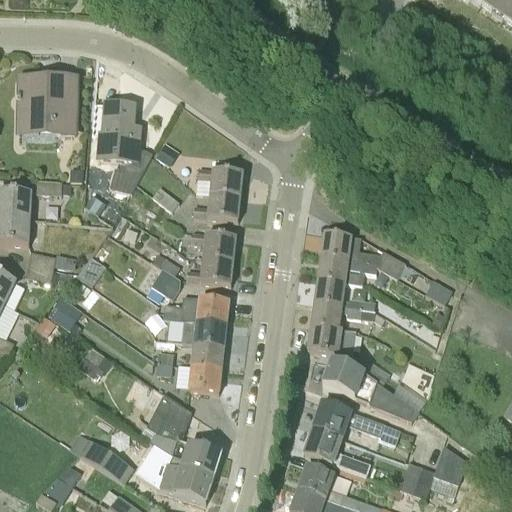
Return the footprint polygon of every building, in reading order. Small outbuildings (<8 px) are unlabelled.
[(511,0),(467,0),(511,29),(511,0)] [(75,139),(76,87),(20,86),(19,138),(75,139)] [(132,142),(135,111),(105,109),(102,138),(99,138),(97,164),(122,166),(120,176),(115,175),(110,194),(131,200),(152,160),(145,157),(138,156),(139,142),(132,142)] [(164,148),(155,162),(169,171),(178,157),(164,148)] [(240,204),(243,179),(198,174),(197,185),(212,187),(210,200),(240,204)] [(70,179),(70,187),(83,188),(83,175),(75,175),(70,179)] [(36,199),(61,200),(62,188),(36,187),(36,199)] [(62,198),(69,199),(70,189),(62,188),(62,198)] [(153,202),(172,218),(180,208),(161,193),(153,202)] [(0,223),(30,225),(32,199),(0,196),(0,223)] [(238,228),(240,204),(210,200),(209,214),(194,212),(193,223),(238,228)] [(0,249),(28,252),(30,225),(0,223),(0,249)] [(233,268),(236,244),(192,238),(190,249),(189,263),(203,264),(233,268)] [(368,270),(379,271),(379,275),(381,276),(397,285),(406,270),(383,257),(380,262),(358,259),(360,244),(324,239),(321,263),(368,270)] [(54,276),(56,264),(31,258),(28,271),(54,276)] [(165,263),(158,258),(152,266),(160,272),(165,263)] [(106,272),(91,261),(77,281),(92,292),(106,272)] [(163,274),(174,282),(180,273),(165,263),(160,272),(163,274)] [(380,281),(381,276),(379,275),(379,271),(368,270),(321,263),(318,286),(345,289),(352,290),(356,287),(357,281),(355,277),(380,281)] [(230,292),(233,268),(203,264),(202,278),(187,276),(186,287),(230,292)] [(54,276),(28,271),(26,284),(51,289),(54,276)] [(180,286),(174,282),(163,274),(151,292),(173,306),(180,295),(180,286)] [(59,277),(58,286),(66,288),(73,280),(59,277)] [(0,308),(5,311),(16,287),(0,279),(0,308)] [(342,307),(345,289),(318,286),(314,309),(373,317),(375,309),(375,308),(363,307),(349,305),(348,308),(342,307)] [(444,311),(452,297),(433,286),(425,300),(444,311)] [(81,288),(75,295),(85,302),(91,295),(81,288)] [(47,321),(69,336),(82,317),(60,302),(47,321)] [(185,328),(226,332),(229,308),(187,304),(185,328)] [(360,324),(372,326),(372,325),(373,317),(314,309),(311,332),(338,335),(341,318),(347,319),(346,322),(360,324)] [(165,314),(163,325),(169,326),(177,327),(179,316),(165,314)] [(445,320),(436,316),(431,328),(440,333),(445,320)] [(372,325),(381,330),(385,324),(382,322),(373,317),(372,325)] [(43,321),(34,335),(46,343),(55,329),(43,321)] [(185,328),(177,327),(169,326),(167,347),(182,349),(194,350),(224,354),(226,332),(185,328)] [(356,337),(338,335),(311,332),(307,357),(337,361),(337,362),(352,364),(356,337)] [(0,357),(8,361),(14,349),(0,342),(0,357)] [(221,376),(224,354),(194,350),(192,372),(221,376)] [(91,353),(84,363),(105,378),(113,368),(91,353)] [(159,369),(172,370),(173,360),(160,359),(159,369)] [(363,381),(350,376),(332,368),(323,393),(342,400),(357,406),(413,428),(419,418),(413,414),(381,392),(363,381)] [(171,380),(172,370),(159,369),(158,379),(171,380)] [(363,381),(381,392),(389,381),(371,369),(363,381)] [(219,399),(221,376),(192,372),(189,396),(219,399)] [(143,386),(129,376),(120,389),(134,399),(143,386)] [(164,400),(147,433),(155,438),(182,447),(191,418),(164,400)] [(353,419),(342,415),(323,409),(314,435),(343,445),(348,432),(380,444),(385,431),(353,419)] [(339,459),(343,445),(314,435),(305,462),(324,468),(334,472),(335,471),(367,483),(372,471),(339,459)] [(214,484),(222,460),(182,447),(155,438),(149,448),(171,463),(169,470),(214,484)] [(72,454),(80,460),(125,489),(135,474),(82,440),(72,454)] [(444,452),(434,482),(458,491),(466,467),(444,452)] [(214,484),(169,470),(165,469),(157,493),(206,508),(214,484)] [(413,500),(422,473),(410,469),(401,496),(413,500)] [(58,483),(72,491),(80,478),(69,471),(58,483)] [(335,482),(326,479),(307,472),(299,496),(325,505),(342,511),(375,511),(330,496),(335,482)] [(426,505),(434,478),(422,473),(413,500),(426,505)] [(342,511),(325,505),(299,496),(292,511),(342,511)] [(36,509),(40,511),(55,511),(56,510),(42,500),(36,509)] [(134,511),(119,501),(110,511),(134,511)]
